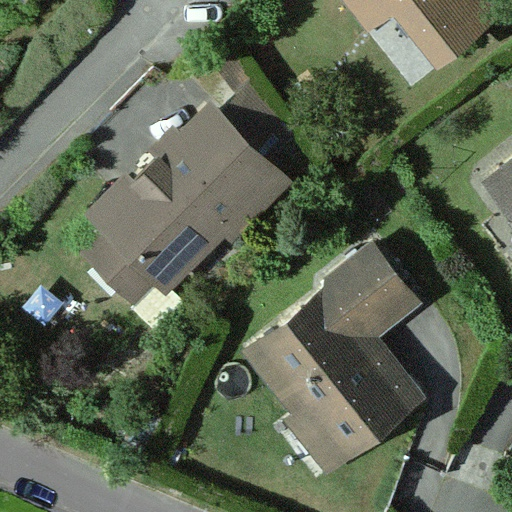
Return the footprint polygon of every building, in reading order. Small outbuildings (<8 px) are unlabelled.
[(358,0),(368,12),(384,0),(403,0),(442,48),(494,8),(488,0),(358,0)] [(295,129),(260,84),(223,119),(264,160),(295,129)] [(118,222),(96,243),(139,287),(161,266),(169,275),(230,217),(237,224),(254,208),(251,204),(280,175),(264,160),(223,119),(194,148),(183,137),(142,178),(146,184),(113,217),(118,222)] [(511,164),(497,176),(511,194),(511,164)] [(260,346),(307,407),(339,449),(415,388),(370,327),(413,292),(376,243),(327,282),(332,289),(260,346)] [(327,458),(339,449),(307,407),(295,417),(327,458)]
